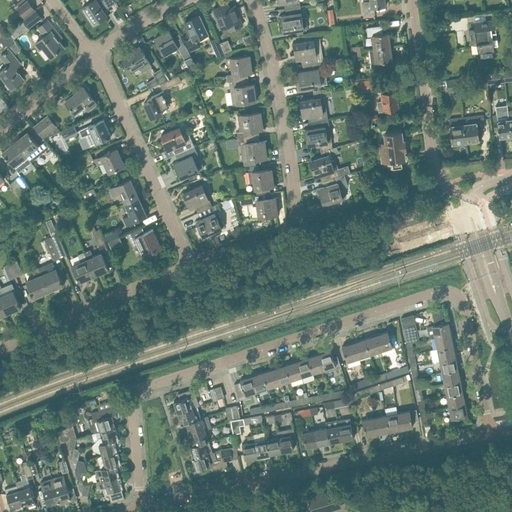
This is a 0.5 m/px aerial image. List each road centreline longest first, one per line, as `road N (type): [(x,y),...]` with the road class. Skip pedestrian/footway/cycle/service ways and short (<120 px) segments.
road 1 (residential): [(140,508),(131,409),(138,392),(436,292),(453,295),(463,309),(489,434)]
road 2 (unclassified): [(140,508),(489,434)]
road 3 (residential): [(190,266),(296,230),(286,136),(254,0)]
road 4 (residential): [(190,266),(92,54)]
road 5 (residential): [(469,197),(434,167),(411,0)]
road 6 (residential): [(0,352),(190,266)]
road 7 (unclassified): [(511,341),(469,197)]
